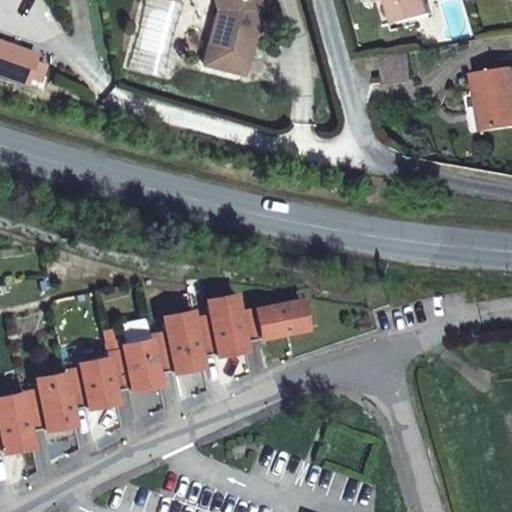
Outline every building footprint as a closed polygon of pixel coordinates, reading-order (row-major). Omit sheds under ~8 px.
[(254,0),(208,0),(211,7),(197,59),(237,69),(251,16),(246,15),(248,8),(256,5),(254,0)] [(428,0),(392,0),(397,16),(431,6),(428,0)] [(406,53),(376,58),(381,79),(410,73),(406,53)] [(511,120),(511,80),(510,64),(473,68),(480,124),(511,120)] [(207,298),(209,307),(239,300),(237,291),(207,298)] [(302,298),(294,300),(301,330),(308,328),(302,298)] [(210,314),(195,317),(204,356),(218,353),(219,355),(249,349),(247,341),(241,311),(239,300),(209,307),(210,314)] [(294,300),(241,311),(247,341),(301,330),(294,300)] [(163,315),(165,323),(195,317),(194,308),(163,315)] [(167,331),(152,334),(161,372),(175,369),(176,372),(206,366),(204,356),(195,317),(165,323),(167,331)] [(37,376),(39,385),(69,378),(67,369),(37,376)] [(78,423),(69,378),(39,385),(39,387),(25,390),(33,429),(47,426),(48,429),(78,423)]
